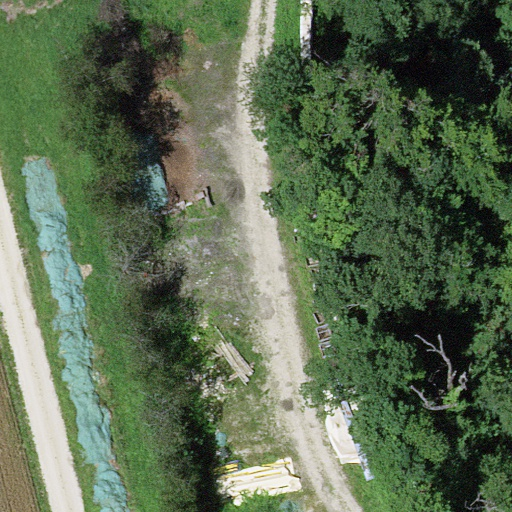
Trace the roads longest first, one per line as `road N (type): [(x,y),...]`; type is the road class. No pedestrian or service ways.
road 1 (track): [(348,511),(309,453),(250,101),(259,0)]
road 2 (track): [(67,511),(0,238)]
